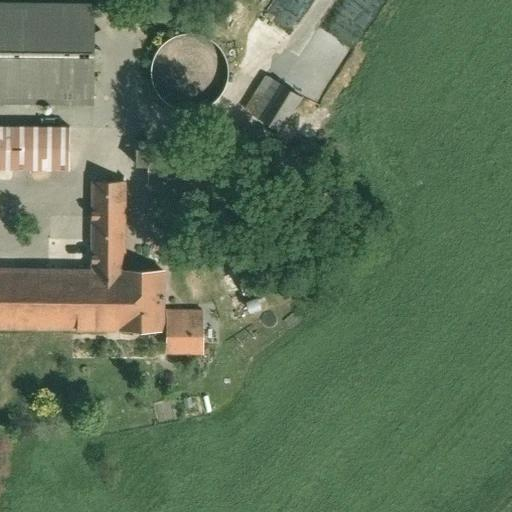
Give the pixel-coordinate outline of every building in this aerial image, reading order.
[(0,2),(0,105),(94,106),(95,3),(0,2)] [(222,55),(212,42),(200,35),(185,33),(171,36),(158,45),(151,58),(149,73),(153,87),(162,99),(174,106),(190,108),(203,105),(216,96),(224,82),(225,68),(222,55)] [(267,72),(246,109),(283,131),(305,94),(267,72)] [(0,170),(73,171),(73,125),(0,125),(0,170)] [(149,144),(136,143),(136,167),(147,167),(147,189),(154,189),(190,189),(191,144),(149,144)] [(0,334),(163,336),(163,353),(203,352),(202,311),(162,312),(163,269),(122,268),(123,181),(89,181),(88,268),(0,267),(0,334)] [(232,275),(241,298),(290,280),(281,256),(232,275)]
